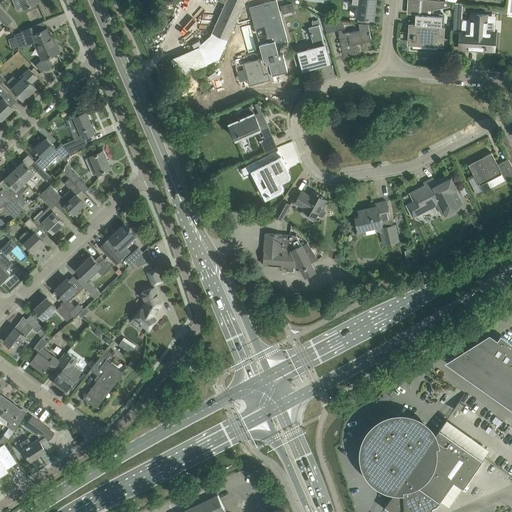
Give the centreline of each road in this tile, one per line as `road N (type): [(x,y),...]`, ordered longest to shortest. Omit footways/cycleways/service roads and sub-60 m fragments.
road 1 (residential): [(511,114),(413,165),(326,177),(308,165),(293,128),(296,106),(385,70)]
road 2 (secondary): [(511,248),(269,374)]
road 3 (secondary): [(281,405),(511,269)]
road 4 (tertiary): [(197,241),(94,0)]
road 5 (secondary): [(253,383),(33,511)]
road 6 (secondary): [(82,511),(266,413)]
road 7 (residential): [(148,178),(4,309)]
road 8 (tertiary): [(269,374),(219,262),(197,241)]
road 9 (unclassified): [(102,440),(132,415),(197,325)]
road 10 (tertiary): [(199,256),(253,383)]
road 11 (residential): [(148,178),(92,57)]
road 12 (residential): [(511,87),(503,78),(385,70)]
road 13 (residential): [(0,148),(92,57)]
road 14 (residential): [(102,440),(0,364)]
road 15 (unclassified): [(0,506),(102,440)]
